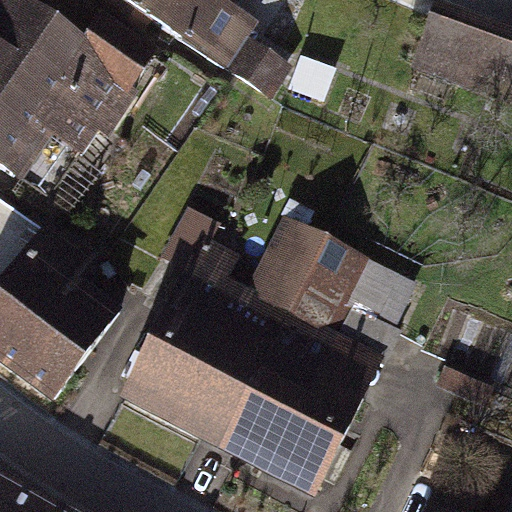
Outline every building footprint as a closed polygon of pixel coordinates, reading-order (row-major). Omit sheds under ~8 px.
[(81,0),(22,0),(0,32),(0,158),(31,180),(60,138),(85,155),(102,130),(114,138),(141,99),(134,94),(158,58),(102,19),(104,16),(81,0)] [(119,0),(274,102),(295,71),(252,42),(261,29),(235,12),(243,0),(119,0)] [(511,39),(444,14),(425,66),(511,99),(511,39)] [(344,75),(305,60),(291,95),(329,111),(344,75)] [(0,304),(2,306),(0,308),(0,361),(64,406),(126,318),(64,275),(78,254),(0,199),(0,304)] [(139,392),(131,408),(228,458),(296,320),(229,290),(245,258),(216,244),(224,228),(194,213),(171,260),(198,273),(164,340),(153,335),(128,386),(139,392)] [(306,300),(334,243),(308,230),(280,287),(306,300)] [(296,320),(228,458),(321,503),(330,484),(342,488),(367,432),(358,428),(388,366),(393,368),(408,336),(383,323),(405,278),(334,243),(306,300),(351,322),(341,342),(296,320)] [(496,390),(450,372),(443,390),(488,409),(496,390)] [(0,477),(0,511),(50,511),(53,508),(0,477)]
